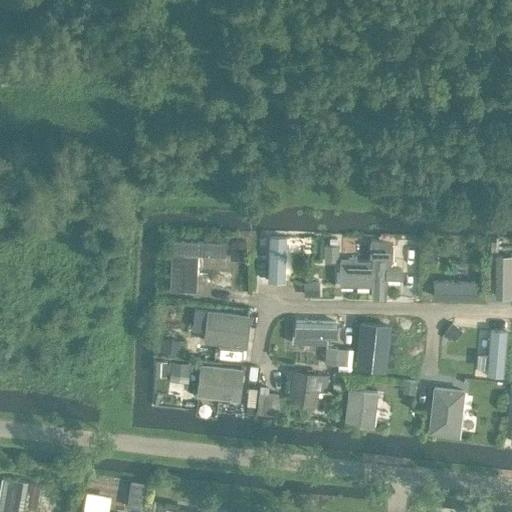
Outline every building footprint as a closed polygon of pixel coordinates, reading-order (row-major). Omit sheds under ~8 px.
[(270,235),(268,279),(284,280),(285,236),(270,235)] [(246,236),(198,236),(198,263),(246,263),(246,236)] [(340,259),(339,284),(372,285),(371,297),(385,297),(386,277),(402,277),(403,269),(386,268),(387,244),(377,244),(378,239),(370,239),(370,244),(370,260),(340,259)] [(337,244),(329,244),(325,244),(325,256),(329,260),(334,260),(337,256),(337,244)] [(423,261),(438,261),(438,248),(424,248),(423,261)] [(511,254),(497,254),(496,295),(511,295),(511,276),(511,254)] [(434,279),(434,295),(474,296),(475,280),(434,279)] [(318,282),(308,282),(308,294),(318,294),(318,282)] [(194,308),(192,328),(206,329),(205,339),(245,344),(248,314),(208,310),(194,308)] [(295,334),(295,341),(327,342),(327,335),(335,335),(336,320),(295,319),(295,334)] [(452,321),(444,330),(454,339),(463,329),(452,321)] [(478,354),(477,367),(487,368),(487,373),(502,374),(506,330),(491,329),(489,353),(483,352),(482,354),(478,354)] [(174,352),(176,339),(163,338),(162,351),(174,352)] [(324,360),(335,361),(336,346),(325,345),(324,360)] [(336,346),(335,361),(347,362),(348,347),(336,346)] [(166,360),(154,360),(154,374),(165,374),(166,360)] [(188,376),(190,362),(171,360),(169,373),(188,376)] [(198,393),(238,398),(241,368),(201,364),(198,393)] [(318,390),(324,391),(327,375),(294,370),(292,386),(298,387),(297,395),(317,398),(318,390)] [(404,377),(402,391),(415,392),(417,379),(404,377)] [(276,414),(278,402),(266,400),(267,386),(258,385),(255,412),(276,414)] [(429,430),(458,434),(463,390),(434,386),(429,430)] [(345,421),(373,424),(377,390),(349,387),(345,421)] [(23,511),(24,505),(34,507),(39,482),(2,475),(0,486),(0,511),(23,511)]
